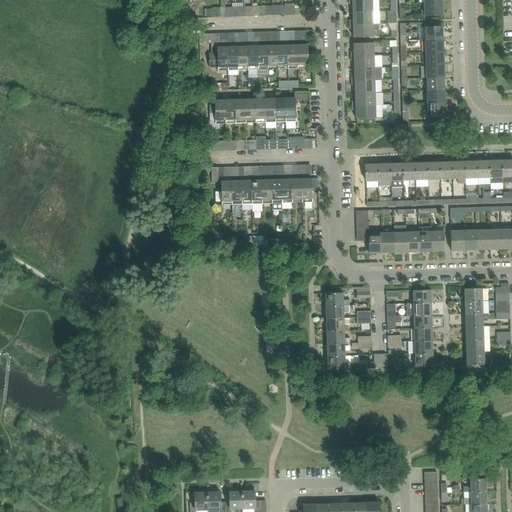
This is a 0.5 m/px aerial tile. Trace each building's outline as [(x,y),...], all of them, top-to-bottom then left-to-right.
[(373,11),(372,0),(349,0),(349,4),(353,4),(353,12),(373,11)] [(442,15),(442,2),(426,3),(426,15),(442,15)] [(245,11),(245,6),(242,6),(242,3),(232,3),(232,7),(233,17),(240,17),(240,11),(245,11)] [(295,10),(295,4),(285,4),(285,5),(285,10),(281,10),(281,15),(295,15),(295,10)] [(281,5),(273,6),(273,16),(281,15),(281,10),(281,5)] [(212,17),(221,17),(220,12),(220,7),(212,7),(212,10),(212,17)] [(373,24),(373,11),(353,12),(353,20),(350,20),(350,25),(373,24)] [(395,11),(387,11),(387,23),(396,23),(395,11)] [(374,37),(373,24),(350,25),(350,29),(353,29),(354,37),(374,37)] [(432,27),(426,28),(426,40),(443,40),(442,27),(432,27)] [(220,43),(220,33),(208,33),(207,33),(207,43),(212,43),(220,43)] [(228,33),(220,33),(220,43),(220,47),(228,46),(228,33)] [(443,52),(443,40),(426,40),(427,53),(443,52)] [(374,56),(373,46),(377,46),(377,43),(354,43),(354,52),(351,52),(351,56),(374,56)] [(269,69),(268,45),(260,46),(258,46),(259,69),(269,69)] [(278,69),(278,45),(275,45),(268,45),(269,69),(278,69)] [(288,68),(288,45),(281,45),(278,45),(278,69),(288,68)] [(298,68),(298,45),(295,45),(288,45),(288,68),(298,68)] [(301,45),(298,45),(298,68),(301,68),(301,65),(308,64),(308,45),(301,45)] [(212,52),(210,52),(210,67),(219,66),(219,70),(222,70),(222,66),(229,66),(228,46),(220,47),(218,47),(212,47),(212,52)] [(239,70),(238,46),(235,46),(228,46),(229,66),(229,70),(239,70)] [(241,46),(238,46),(239,70),(241,69),(241,66),(249,66),(248,46),(241,46)] [(259,69),(258,46),(255,46),(248,46),(249,66),(249,69),(259,69)] [(443,65),(443,52),(427,53),(427,66),(443,65)] [(374,68),(374,56),(351,56),(351,61),(354,61),(354,69),(374,68)] [(444,78),(443,65),(427,66),(428,78),(444,78)] [(382,68),(374,68),(354,69),(355,77),(351,77),(351,81),(374,81),(382,80),(382,68)] [(444,90),(444,78),(428,78),(428,91),(444,90)] [(375,93),(374,81),(351,81),(351,86),(355,86),(355,94),(375,93)] [(445,103),(444,90),(428,91),(428,103),(445,103)] [(375,105),(375,93),(355,94),(355,101),(352,102),(352,106),(375,105)] [(266,122),(266,98),(256,99),(256,119),(256,122),(266,122)] [(276,122),(276,98),(266,98),(266,122),(276,122)] [(286,121),(286,98),(276,98),(276,122),(286,121)] [(296,98),(286,98),(286,121),(296,121),(296,98)] [(226,123),(226,99),(216,100),(216,113),(210,113),(210,121),(216,121),(216,123),(226,123)] [(236,99),(226,99),(226,123),(229,123),(229,119),(236,119),(236,99)] [(246,99),(236,99),(236,119),(244,119),(244,122),(246,122),(246,99)] [(256,99),(246,99),(246,122),(249,122),(249,119),(256,119),(256,99)] [(445,116),(445,103),(428,103),(429,116),(445,116)] [(375,118),(375,105),(352,106),(352,111),(356,110),(356,119),(375,118)] [(269,145),(269,140),(265,140),(265,137),(257,137),(257,140),(257,150),(264,150),(264,145),(269,145)] [(305,148),(305,139),(289,139),(289,144),(284,144),(284,149),(305,148)] [(257,150),(257,140),(249,140),(249,145),(244,145),(244,150),(257,150)] [(511,181),(511,159),(501,160),(502,176),(502,182),(511,181)] [(502,176),(501,160),(489,161),(489,176),(490,182),(502,182),(502,176)] [(465,177),(464,161),(452,162),(452,178),(458,178),(465,177)] [(477,177),(477,161),(464,161),(465,177),(477,177)] [(489,176),(489,161),(477,161),(477,177),(489,176)] [(428,179),(427,162),(415,163),(415,179),(428,179)] [(440,178),(439,162),(427,162),(428,179),(440,178)] [(452,178),(452,162),(439,162),(440,178),(452,178)] [(403,179),(403,163),(390,164),(391,180),(403,179)] [(415,179),(415,163),(403,163),(403,179),(415,179)] [(378,180),(377,164),(365,164),(365,181),(378,180)] [(391,180),(390,164),(377,164),(378,180),(378,186),(391,185),(391,180)] [(224,177),(224,167),(212,168),(212,177),(212,182),(218,182),(218,177),(224,177)] [(292,203),(291,179),(282,180),(282,203),(282,209),(292,208),(292,203)] [(301,179),(291,179),(292,199),(299,199),(300,203),(302,203),(301,179)] [(312,179),(301,179),(302,203),(312,202),(312,179)] [(252,204),(252,180),(242,181),(242,204),(252,204)] [(262,204),(262,180),(252,180),(252,204),(262,204)] [(272,180),(262,180),(262,204),(265,204),(265,200),(272,200),(272,180)] [(282,203),(282,180),(272,180),(272,200),(272,203),(282,203)] [(232,204),(232,181),(221,181),(222,205),(232,204)] [(242,204),(242,181),(232,181),(232,204),(242,204)] [(507,192),(502,192),(502,198),(502,202),(511,201),(511,197),(508,197),(507,192)] [(501,249),(500,229),(488,230),(489,250),(501,249)] [(511,248),(511,229),(500,229),(501,249),(511,248)] [(476,250),(476,230),(463,231),(464,250),(476,250)] [(489,250),(488,230),(476,230),(476,250),(489,250)] [(444,251),(444,231),(431,232),(432,252),(444,251)] [(464,250),(463,231),(450,231),(451,251),(464,250)] [(419,252),(418,232),(406,233),(407,252),(419,252)] [(432,252),(431,232),(418,232),(419,252),(432,252)] [(382,253),(381,233),(368,234),(369,235),(369,241),(369,254),(382,253)] [(394,253),(394,233),(381,233),(382,253),(394,253)] [(407,252),(406,233),(394,233),(394,253),(407,252)] [(357,299),(370,298),(370,288),(357,289),(357,299)] [(482,288),(473,288),(465,289),(465,301),(483,301),(482,288)] [(431,290),(413,290),(414,303),(431,303),(431,290)] [(343,300),(343,293),(326,293),(326,306),(344,306),(350,305),(350,300),(343,300)] [(483,313),(483,301),(465,301),(465,314),(483,313)] [(432,315),(431,303),(414,303),(407,304),(407,316),(414,316),(432,315)] [(349,312),(349,305),(344,306),(326,306),(324,307),(324,314),(326,314),(326,319),(345,318),(344,312),(349,312)] [(483,326),(483,313),(465,314),(466,326),(483,326)] [(432,328),(432,315),(414,316),(414,329),(432,328)] [(345,325),(345,318),(326,319),(327,331),(345,331),(345,330),(349,330),(349,325),(345,325)] [(484,339),(483,326),(466,326),(466,339),(484,339)] [(433,341),(432,328),(414,329),(415,341),(433,341)] [(345,338),(345,331),(327,331),(327,344),(345,343),(350,342),(350,338),(345,338)] [(484,351),(484,339),(466,339),(467,352),(484,351)] [(433,353),(433,341),(415,341),(415,354),(433,353)] [(346,356),(345,343),(327,344),(327,356),(346,356)] [(484,359),(484,351),(467,352),(467,364),(484,364),(485,372),(492,372),(491,359),(484,359)] [(433,366),(433,353),(415,354),(416,366),(412,366),(412,375),(424,374),(424,366),(433,366)] [(346,363),(346,356),(327,356),(328,369),(345,369),(345,371),(351,371),(350,363),(346,363)] [(487,491),(486,478),(485,470),(475,471),(475,479),(471,479),(471,486),(463,486),(463,492),(471,492),(487,491)] [(243,509),(242,491),(238,491),(238,488),(229,488),(230,501),(225,502),(225,511),(231,511),(231,509),(243,509)] [(266,500),(260,501),(255,501),(255,488),(246,488),(246,491),(242,491),(243,509),(254,508),(254,511),(266,511),(266,500)] [(487,504),(487,491),(471,492),(471,498),(464,498),(464,505),(471,505),(471,504),(487,504)] [(208,510),(207,492),(195,492),(195,503),(190,503),(190,511),(196,511),(197,510),(208,510)] [(225,511),(225,502),(220,502),(220,492),(207,492),(208,510),(208,511),(225,511)] [(379,511),(379,502),(367,503),(366,511),(379,511)] [(341,511),(341,503),(329,504),(329,511),(341,511)] [(354,511),(354,503),(341,503),(341,511),(354,511)] [(366,511),(367,503),(354,503),(354,511),(366,511)]
